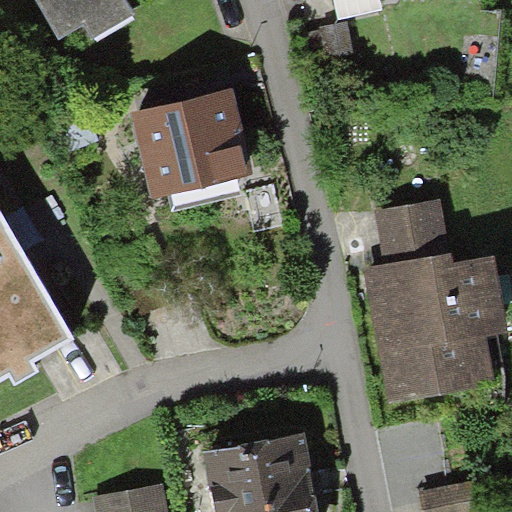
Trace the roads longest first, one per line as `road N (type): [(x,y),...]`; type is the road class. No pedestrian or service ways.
road 1 (residential): [(0,457),(142,383),(344,334)]
road 2 (residential): [(260,0),(344,334)]
road 3 (residential): [(344,334),(378,511)]
